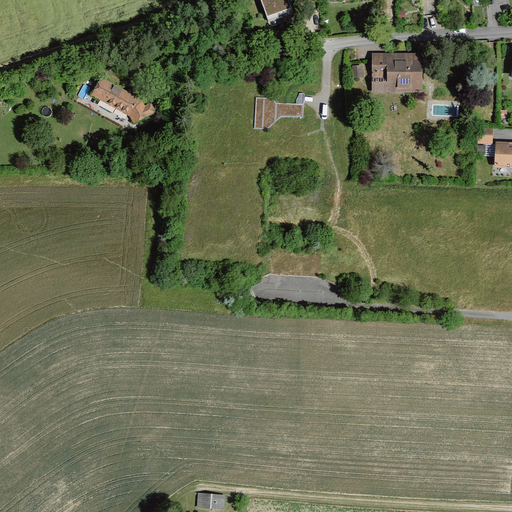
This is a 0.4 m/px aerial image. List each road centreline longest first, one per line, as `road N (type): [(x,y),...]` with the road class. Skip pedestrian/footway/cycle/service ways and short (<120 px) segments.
road 1 (track): [(511,509),(202,488)]
road 2 (track): [(253,51),(181,11),(0,69)]
road 3 (residential): [(326,43),(511,35)]
